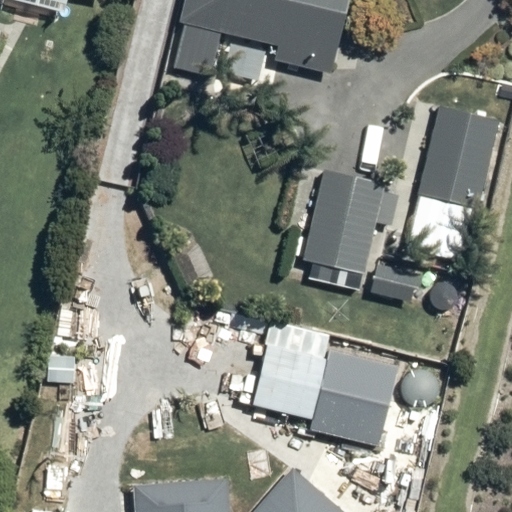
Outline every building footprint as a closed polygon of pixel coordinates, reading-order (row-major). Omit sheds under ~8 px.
[(182,0),(176,27),(274,51),(271,64),(328,77),(346,0),(182,0)] [(496,123),(438,108),(416,195),(474,210),(496,123)] [(383,188),(321,174),(301,263),(364,277),(383,188)] [(310,422),(307,433),(374,450),(394,368),(267,336),(249,407),(310,422)] [(437,419),(398,409),(391,439),(430,449),(437,419)] [(132,511),(341,511),(291,469),(254,511),(228,511),(227,480),(131,486),(132,511)]
